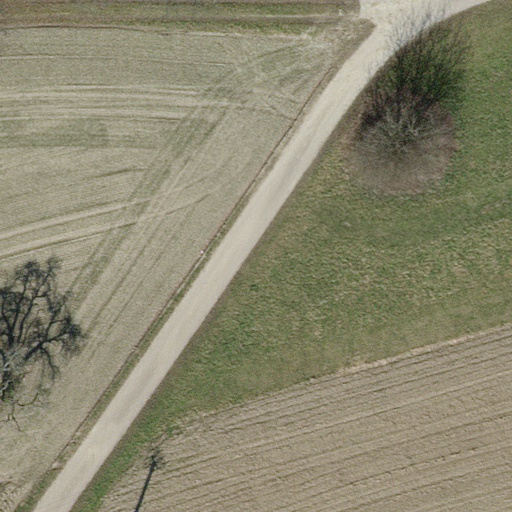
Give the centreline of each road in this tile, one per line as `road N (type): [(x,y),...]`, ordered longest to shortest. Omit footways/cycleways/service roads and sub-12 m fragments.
road 1 (track): [(399,17),(48,511)]
road 2 (track): [(65,0),(399,17)]
